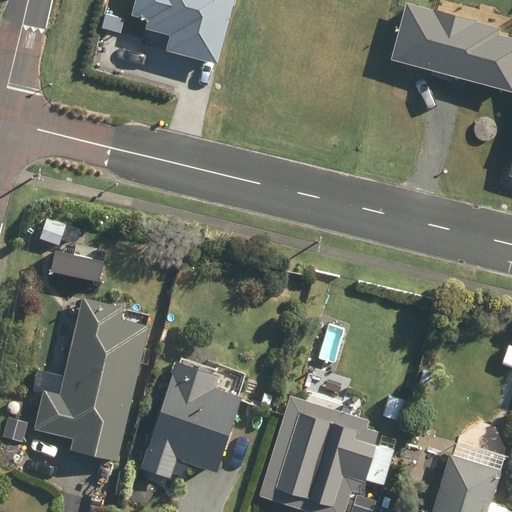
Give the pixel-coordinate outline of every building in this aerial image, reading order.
[(176,43),(218,54),(232,0),(143,0),(141,9),(158,13),(155,22),(180,28),(176,43)] [(318,44),(307,82),(341,93),(353,55),(318,44)] [(484,141),(488,141),(491,139),(494,136),(496,133),(496,129),(495,125),(493,121),(489,119),(485,118),(482,118),(478,119),(475,122),(473,125),(472,129),(473,132),(474,136),(477,139),(480,141),(484,141)] [(72,436),(70,447),(116,458),(146,323),(119,317),(122,305),(80,296),(59,392),(41,388),(33,427),(72,436)] [(239,392),(170,370),(139,466),(167,475),(173,455),(176,456),(174,462),(184,466),(187,459),(215,467),(239,392)] [(425,370),(421,385),(431,388),(435,373),(425,370)] [(352,435),(354,429),(297,411),(275,484),(331,501),(342,467),(345,467),(342,475),(361,481),(373,442),(352,435)] [(1,436),(22,441),(26,423),(6,418),(1,436)] [(429,511),(504,511),(507,506),(489,501),(499,467),(484,463),(486,458),(466,452),(465,457),(447,452),(429,511)]
